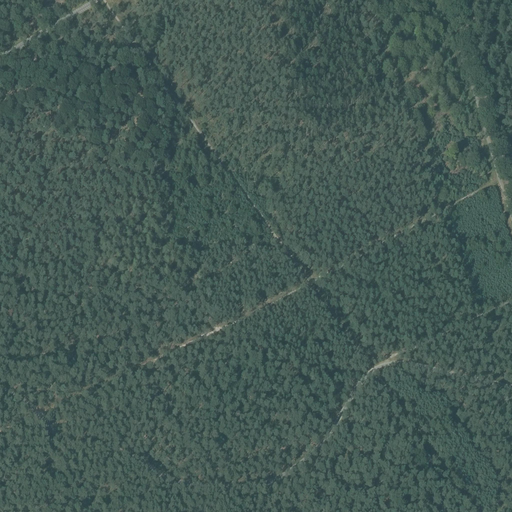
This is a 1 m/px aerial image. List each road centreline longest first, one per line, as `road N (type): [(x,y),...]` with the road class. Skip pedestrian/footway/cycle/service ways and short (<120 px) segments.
road 1 (unclassified): [(511,389),(435,367),(385,364),(361,378),(329,436),(291,474),(242,488),(180,482),(122,446),(73,443),(0,387)]
road 2 (unknown): [(311,281),(97,0)]
road 3 (track): [(311,281),(0,431)]
road 4 (unknown): [(476,511),(311,281)]
road 5 (track): [(511,227),(450,0)]
road 6 (track): [(511,171),(311,281)]
road 7 (track): [(511,303),(385,364)]
